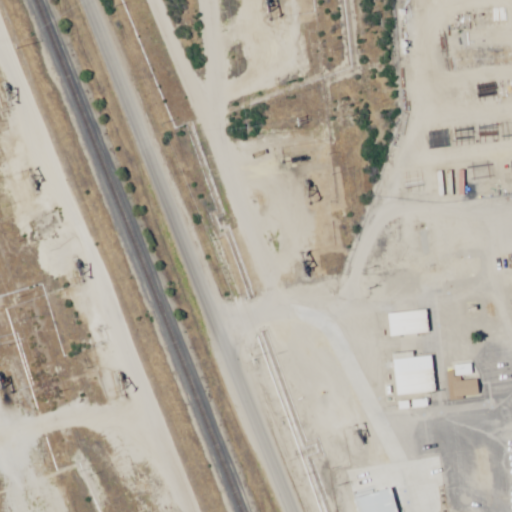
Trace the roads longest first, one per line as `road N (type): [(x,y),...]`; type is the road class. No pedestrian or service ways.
road 1 (track): [(374,0),(385,151),(401,167),(397,211),(359,278),(283,306),(249,119),(228,98),(205,0)]
road 2 (tertiary): [(81,0),(293,511)]
road 3 (track): [(64,511),(0,352)]
